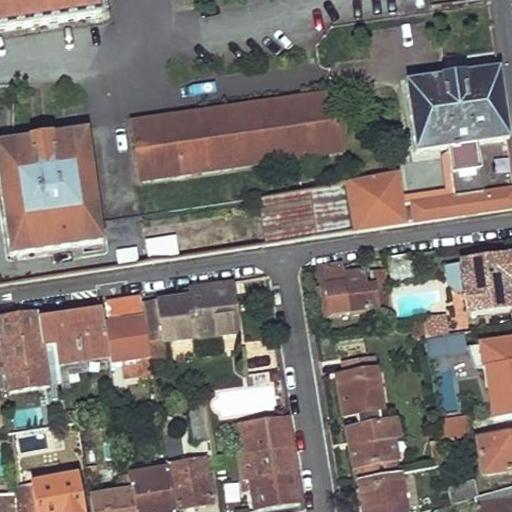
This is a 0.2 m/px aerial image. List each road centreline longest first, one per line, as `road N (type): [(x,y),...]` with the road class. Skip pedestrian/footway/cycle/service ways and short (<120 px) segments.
road 1 (residential): [(280,260),(0,302)]
road 2 (unknown): [(150,52),(405,0)]
road 3 (residential): [(321,511),(280,260)]
road 4 (residential): [(280,260),(511,224)]
